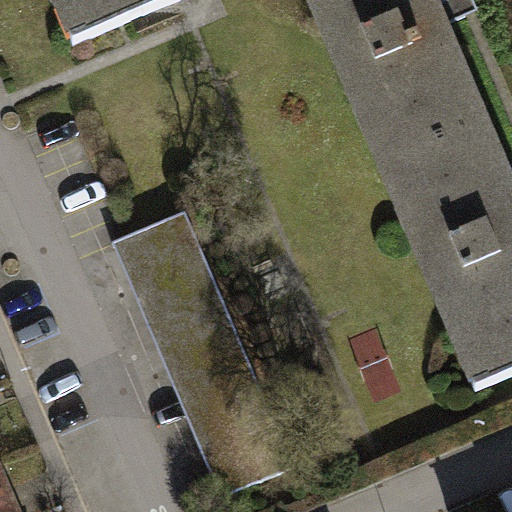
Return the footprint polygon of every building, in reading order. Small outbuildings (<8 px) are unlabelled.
[(60,0),(82,51),(192,7),(189,0),(60,0)] [(312,0),(388,176),(508,125),(467,27),(475,25),(486,19),(477,0),(474,0),(466,4),(458,7),(454,0),(312,0)] [(388,176),(482,396),(511,383),(511,133),(508,125),(388,176)] [(192,218),(120,248),(229,503),(301,472),(192,218)] [(0,511),(21,511),(5,471),(0,472),(0,511)]
